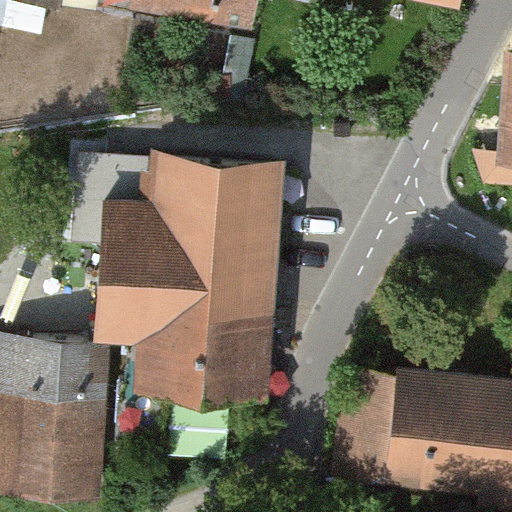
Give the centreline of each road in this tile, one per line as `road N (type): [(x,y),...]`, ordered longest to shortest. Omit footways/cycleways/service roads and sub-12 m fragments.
road 1 (residential): [(417,202),(324,355),(284,511)]
road 2 (residential): [(511,7),(417,202)]
